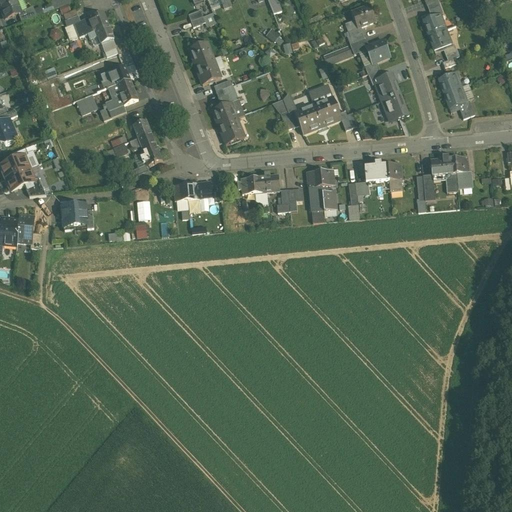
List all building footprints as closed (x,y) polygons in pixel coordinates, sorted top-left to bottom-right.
[(0,0),(0,8),(5,21),(18,15),(21,14),(20,14),(15,0),(0,0)] [(74,0),(61,0),(51,4),(54,11),(75,3),(74,0)] [(228,0),(220,0),(225,9),(231,7),(228,0)] [(274,16),(282,13),(281,11),(281,12),(278,6),(276,7),(273,0),(268,0),(274,16)] [(437,3),(427,7),(429,12),(440,8),(438,2),(437,3)] [(370,8),(351,15),(354,23),(357,31),(361,30),(376,24),(370,8)] [(440,8),(429,12),(432,19),(440,16),(443,15),(440,8)] [(33,9),(20,14),(21,14),(18,15),(21,24),(36,18),(33,9)] [(75,11),(63,16),(66,22),(77,18),(75,11)] [(201,12),(189,17),(191,23),(204,19),(201,12)] [(104,14),(91,19),(96,32),(109,27),(104,14)] [(213,15),(204,19),(206,25),(205,25),(207,28),(217,24),(213,15)] [(432,19),(423,22),(429,38),(446,31),(440,16),(432,19)] [(77,18),(66,22),(68,28),(73,26),(80,24),(77,18)] [(80,24),(73,26),(75,30),(78,39),(88,36),(96,32),(91,19),(80,24)] [(204,19),(191,23),(194,30),(205,25),(206,25),(204,19)] [(354,23),(345,26),(349,38),(350,37),(351,39),(363,35),(361,30),(357,31),(354,23)] [(109,27),(96,32),(98,38),(101,46),(102,45),(113,41),(114,41),(109,27)] [(52,30),(51,40),(61,40),(62,31),(52,30)] [(75,30),(68,32),(71,42),(78,39),(75,30)] [(267,38),(281,46),(285,39),(272,31),(267,38)] [(446,31),(429,38),(434,52),(443,49),(451,45),(446,31)] [(96,32),(88,36),(90,41),(98,38),(96,32)] [(363,35),(351,39),(353,45),(365,41),(363,35)] [(315,48),(326,45),(324,38),(313,42),(315,48)] [(113,41),(102,45),(105,53),(116,49),(113,41)] [(353,45),(350,47),(352,52),(367,46),(365,41),(353,45)] [(208,43),(189,51),(195,68),(214,60),(208,43)] [(384,43),(365,50),(366,52),(371,66),(372,66),(376,64),(390,59),(384,43)] [(284,45),(286,55),(294,54),(292,44),(284,45)] [(451,45),(443,49),(446,57),(457,53),(454,45),(452,46),(451,45)] [(20,47),(13,50),(18,62),(26,59),(20,47)] [(350,47),(323,57),(327,67),(354,56),(352,52),(350,47)] [(116,49),(105,53),(107,59),(118,55),(116,49)] [(366,52),(361,54),(367,68),(371,66),(366,52)] [(457,53),(446,57),(448,63),(454,61),(459,59),(457,53)] [(214,60),(195,68),(203,87),(221,80),(214,60)] [(448,63),(442,65),(445,71),(456,66),(454,61),(448,63)] [(376,64),(372,66),(371,66),(367,68),(365,68),(368,77),(379,72),(376,64)] [(125,68),(112,73),(117,86),(130,81),(125,68)] [(321,70),(324,80),(331,77),(328,68),(321,70)] [(379,72),(368,77),(371,82),(382,77),(379,72)] [(112,73),(102,77),(104,84),(107,83),(110,89),(117,86),(112,73)] [(455,74),(438,80),(444,96),(461,90),(455,74)] [(392,75),(382,79),(383,83),(375,86),(382,104),(401,96),(392,75)] [(501,85),(509,81),(505,75),(498,79),(501,85)] [(57,77),(31,88),(42,115),(73,103),(70,95),(51,101),(48,92),(61,87),(57,77)] [(117,86),(110,89),(109,89),(112,97),(120,94),(122,99),(121,100),(124,107),(138,102),(130,81),(117,86)] [(225,84),(214,88),(216,94),(227,90),(225,84)] [(329,87),(312,94),(316,106),(334,99),(329,87)] [(227,90),(216,94),(218,100),(230,95),(228,89),(227,90)] [(461,90),(444,96),(450,111),(459,107),(467,105),(467,104),(461,90)] [(230,95),(218,100),(221,108),(212,112),(218,128),(237,120),(244,118),(235,94),(230,95)] [(92,96),(77,101),(78,103),(77,104),(82,115),(97,110),(92,96)] [(307,96),(290,102),(293,111),(295,114),(312,108),(307,96)] [(401,96),(382,104),(388,120),(396,116),(398,120),(409,116),(401,96)] [(316,106),(314,107),(322,129),(342,122),(343,121),(340,115),(334,99),(316,106)] [(0,118),(8,115),(6,109),(1,111),(1,109),(0,101),(0,118)] [(467,105),(459,107),(462,114),(473,110),(470,102),(467,104),(467,105)] [(312,108),(295,114),(300,127),(304,137),(322,129),(314,107),(312,108)] [(109,112),(109,113),(112,120),(123,115),(121,108),(109,112)] [(108,109),(101,112),(105,122),(112,120),(109,113),(109,112),(108,109)] [(473,110),(462,114),(464,120),(475,116),(473,110)] [(295,114),(293,111),(287,113),(294,129),(300,127),(295,114)] [(15,112),(8,115),(0,118),(0,120),(2,125),(0,125),(0,145),(1,146),(5,148),(14,144),(9,131),(13,130),(9,122),(18,118),(15,112)] [(294,129),(287,113),(281,116),(287,132),(294,129)] [(347,118),(345,113),(340,115),(343,121),(342,122),(346,132),(352,130),(347,118)] [(358,127),(353,115),(347,118),(352,130),(358,127)] [(237,120),(218,128),(226,147),(242,141),(239,132),(241,131),(237,120)] [(146,123),(133,128),(138,141),(151,135),(146,123)] [(151,135),(138,141),(141,149),(143,154),(156,149),(151,135)] [(125,139),(115,143),(115,141),(111,143),(114,150),(127,145),(125,139)] [(138,141),(130,144),(132,152),(141,149),(138,141)] [(127,145),(114,150),(119,163),(132,158),(127,145)] [(143,154),(148,168),(162,162),(157,148),(156,149),(143,154)] [(13,156),(15,162),(25,158),(25,159),(28,157),(26,151),(13,156)] [(442,161),(430,162),(432,178),(432,179),(433,178),(445,177),(456,176),(455,160),(449,160),(448,157),(442,158),(442,161)] [(25,159),(25,158),(15,162),(0,168),(6,181),(30,171),(25,159)] [(468,175),(467,159),(455,160),(456,176),(468,175)] [(59,160),(54,163),(57,172),(63,170),(59,160)] [(400,165),(388,167),(389,182),(401,181),(402,181),(400,165)] [(388,167),(375,168),(377,184),(389,182),(388,167)] [(146,168),(134,173),(136,178),(136,179),(149,174),(146,168)] [(375,168),(365,169),(367,185),(368,185),(377,184),(375,168)] [(11,194),(25,188),(35,184),(35,183),(30,171),(6,181),(11,194)] [(134,172),(123,176),(126,183),(136,178),(134,173),(134,172)] [(332,172),(320,173),(322,189),(328,188),(334,188),(332,172)] [(320,173),(308,175),(313,226),(325,225),(324,213),(322,189),(320,173)] [(468,175),(456,176),(458,190),(458,191),(471,189),(470,174),(468,175)] [(277,178),(269,179),(269,176),(262,177),(262,179),(264,179),(266,195),(279,193),(277,178)] [(456,176),(445,177),(446,192),(458,190),(456,176)] [(432,178),(423,179),(424,191),(425,204),(435,203),(433,178),(432,179),(432,178)] [(262,179),(253,180),(255,196),(266,195),(264,179),(262,179)] [(253,180),(240,181),(242,197),(255,196),(253,180)] [(35,183),(35,184),(25,188),(30,200),(46,199),(39,181),(35,183)] [(389,182),(390,194),(402,193),(401,181),(389,182)] [(367,185),(355,186),(357,204),(364,203),(363,197),(369,197),(368,185),(367,185)] [(198,186),(186,187),(187,202),(193,202),(199,201),(198,186)] [(355,186),(348,187),(351,208),(357,208),(357,204),(355,186)] [(186,187),(174,188),(175,204),(187,202),(186,187)] [(424,191),(418,191),(419,202),(417,202),(418,215),(426,214),(425,204),(424,191)] [(139,222),(152,221),(150,192),(137,192),(139,222)] [(288,192),(280,193),(282,207),(286,206),(287,214),(290,214),(289,204),(288,192)] [(295,192),(288,192),(289,204),(296,204),(295,192)] [(328,195),(323,196),(324,214),(336,213),(334,195),(328,195)] [(200,205),(194,206),(193,202),(187,202),(188,215),(192,215),(201,214),(200,205)] [(282,207),(276,208),(277,216),(287,214),(286,206),(282,207)] [(86,208),(62,210),(64,230),(73,229),(74,230),(78,229),(79,228),(87,227),(86,214),(86,208)] [(351,208),(349,209),(350,222),(359,221),(357,208),(351,208)] [(18,246),(31,247),(32,237),(34,221),(19,219),(19,224),(18,246)] [(2,227),(1,241),(0,248),(3,248),(17,250),(18,246),(19,224),(7,222),(6,221),(3,221),(1,222),(1,225),(2,227)] [(139,240),(149,240),(148,227),(138,227),(139,240)] [(42,238),(32,237),(31,247),(31,251),(41,252),(42,238)]
